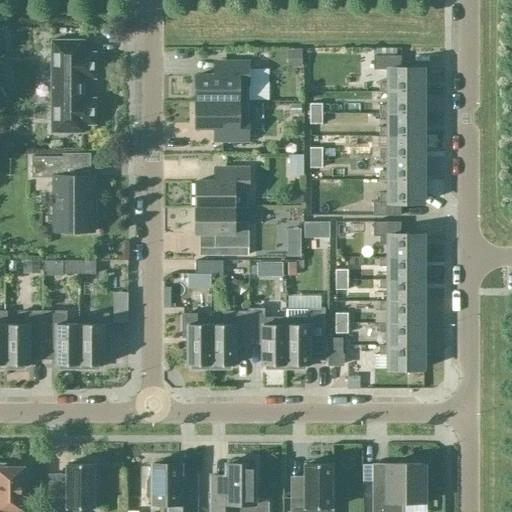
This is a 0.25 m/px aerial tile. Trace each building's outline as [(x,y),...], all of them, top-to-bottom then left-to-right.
[(50,40),(50,132),(82,132),(82,124),(94,124),(94,98),(82,98),(82,78),(94,78),(94,52),(82,52),(82,40),(50,40)] [(378,92),(387,92),(387,91),(422,91),(422,68),(400,68),(400,55),(372,55),(372,69),(387,69),(387,83),(378,83),(378,92)] [(194,101),(247,101),(247,62),(221,62),(221,75),(194,75),(194,101)] [(378,114),(387,114),(387,113),(422,113),(422,91),(387,91),(387,92),(387,105),(378,105),(378,114)] [(247,141),(247,101),(194,101),(194,128),(221,127),(221,141),(247,141)] [(321,104),(309,104),(309,113),(321,113),(321,104)] [(321,113),(309,113),(309,124),(321,124),(321,113)] [(378,136),(387,136),(387,135),(422,135),(422,113),(387,113),(387,114),(387,127),(378,127),(378,136)] [(387,135),(387,136),(387,149),(378,149),(378,158),(387,158),(387,157),(422,157),(422,135),(387,135)] [(321,148),(309,147),(309,157),(321,157),(321,148)] [(66,156),(31,156),(31,177),(53,177),(53,231),(92,231),(92,212),(94,212),(94,198),(92,198),(92,176),(66,176),(66,156)] [(321,157),(309,157),(309,168),(321,168),(321,157)] [(378,180),(387,180),(387,179),(422,179),(422,157),(387,157),(387,158),(387,171),(378,171),(378,180)] [(194,207),(233,207),(233,193),(247,193),(247,168),(221,168),(221,181),(194,181),(194,207)] [(372,201),(372,215),(400,215),(400,202),(422,202),(422,179),(387,179),(387,180),(387,193),(378,193),(378,201),(372,201)] [(233,222),(233,207),(194,207),(194,233),(221,234),(221,254),(247,254),(247,222),(233,222)] [(400,222),(372,222),(372,236),(378,236),(378,244),(387,244),(387,257),(387,258),(422,258),(422,235),(400,235),(400,222)] [(387,257),(378,257),(378,266),(387,266),(387,279),(387,280),(422,280),(422,258),(387,258),(387,257)] [(63,260),(63,274),(94,274),(95,261),(63,260)] [(194,260),(194,274),(221,274),(221,260),(194,260)] [(346,270),(334,269),(334,280),(346,280),(346,270)] [(387,301),(387,302),(422,302),(422,280),(387,280),(387,279),(378,279),(378,288),(387,288),(387,301)] [(346,280),(334,280),(334,289),(346,289),(346,280)] [(387,301),(378,301),(378,310),(387,310),(387,323),(387,324),(422,324),(422,302),(387,302),(387,301)] [(285,368),(285,318),(262,318),(262,309),(247,309),(247,312),(248,339),(261,339),(261,364),(265,364),(265,368),(285,368)] [(285,318),(285,368),(304,368),(304,364),(309,364),(309,339),(322,339),(322,309),(285,309),(285,318)] [(41,339),(41,312),(18,312),(18,324),(4,324),(4,368),(23,368),(23,364),(28,364),(28,339),(41,339)] [(78,369),(79,324),(65,324),(65,312),(41,312),(41,339),(54,339),(54,365),(59,364),(59,368),(78,369)] [(248,339),(247,312),(224,312),(224,324),(210,324),(210,368),(229,368),(229,364),(234,364),(234,339),(248,339)] [(346,313),(334,313),(334,324),(346,324),(346,313)] [(79,324),(78,369),(98,369),(98,365),(102,365),(102,337),(106,337),(107,314),(94,315),(94,324),(79,324)] [(210,368),(210,324),(195,324),(195,314),(182,314),(182,336),(186,336),(186,364),(191,364),(191,368),(210,368)] [(387,345),(387,346),(422,346),(422,324),(387,324),(387,323),(378,323),(378,332),(387,332),(387,345)] [(346,324),(334,324),(334,333),(346,333),(346,324)] [(328,337),(328,364),(341,364),(341,337),(328,337)] [(387,345),(378,345),(378,354),(387,354),(387,368),(422,368),(422,346),(387,346),(387,345)] [(194,511),(194,476),(179,476),(179,464),(173,464),(173,460),(157,460),(157,464),(151,464),(151,481),(146,481),(146,497),(151,497),(151,504),(168,504),(167,511),(194,511)] [(225,476),(210,476),(210,511),(266,511),(266,500),(253,500),(253,464),(247,464),(247,460),(231,460),(231,464),(225,464),(225,476)] [(93,464),(90,464),(87,461),(72,461),(69,464),(66,464),(66,496),(48,496),(48,511),(77,511),(78,508),(94,508),(93,464)] [(331,464),(328,464),(325,461),(310,461),(307,464),(303,464),(303,498),(290,498),(290,511),(315,511),(315,508),(331,508),(331,464)] [(0,511),(16,511),(16,510),(22,510),(22,468),(13,468),(13,464),(0,463),(0,511)] [(386,482),(371,482),(371,511),(401,511),(401,502),(422,502),(422,464),(386,464),(386,482)]
